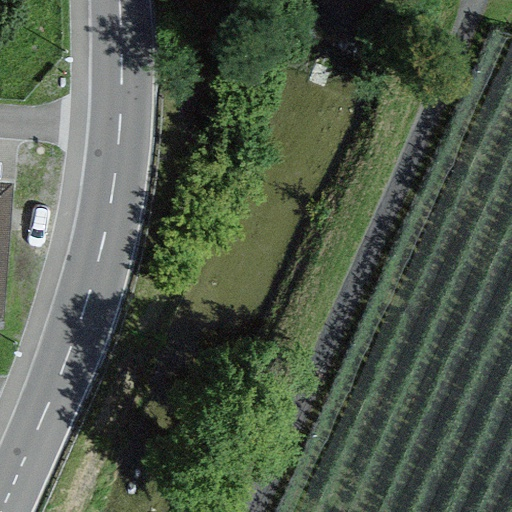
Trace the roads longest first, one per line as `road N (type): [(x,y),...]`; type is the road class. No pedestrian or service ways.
road 1 (track): [(247,511),(470,0)]
road 2 (tertiary): [(121,130),(110,223),(71,352),(3,511)]
road 3 (tertiary): [(119,0),(121,130)]
road 4 (residential): [(121,130),(0,121)]
